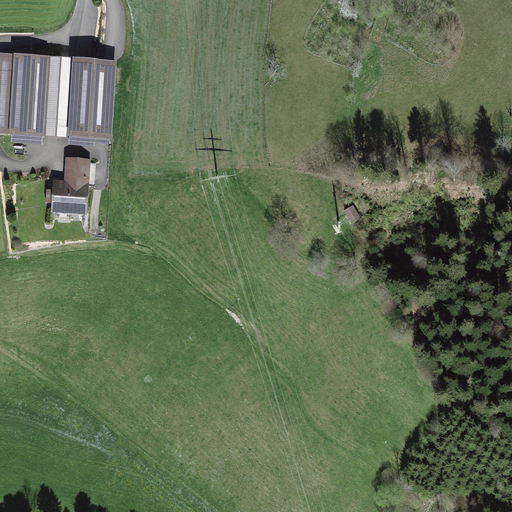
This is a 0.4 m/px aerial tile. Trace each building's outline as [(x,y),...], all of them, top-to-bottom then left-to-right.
[(1,57),(0,76),(0,132),(42,135),(47,60),(1,57)] [(44,138),(67,139),(72,62),(49,60),(44,138)] [(70,136),(110,139),(114,64),(75,62),(70,136)] [(53,211),(84,213),(88,162),(68,161),(67,185),(55,184),(53,211)] [(352,223),(360,218),(352,207),(345,211),(352,223)]
